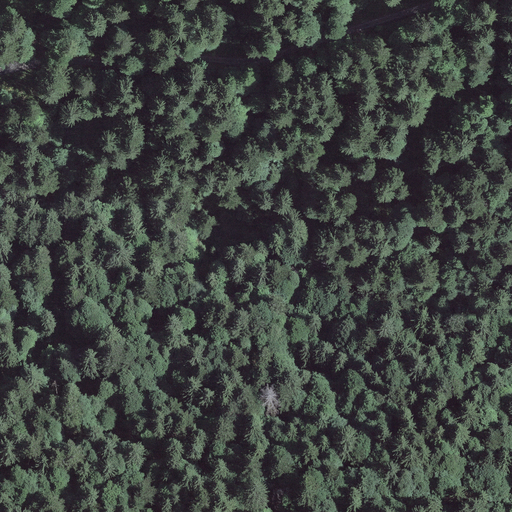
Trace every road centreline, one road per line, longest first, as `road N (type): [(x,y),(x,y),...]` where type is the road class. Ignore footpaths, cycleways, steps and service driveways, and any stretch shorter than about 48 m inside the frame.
road 1 (track): [(511,189),(276,278),(171,329),(86,348),(0,391)]
road 2 (track): [(443,0),(252,62),(184,57),(0,68)]
